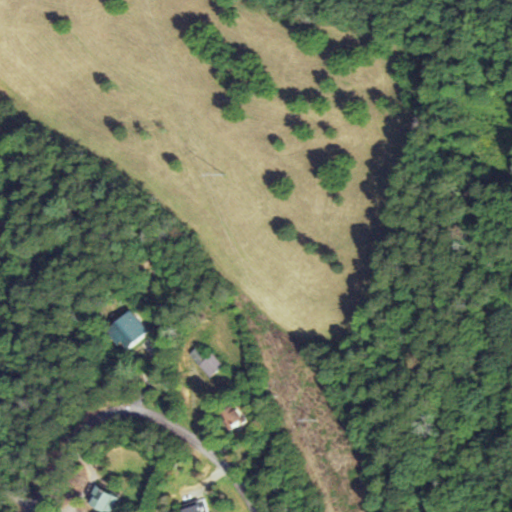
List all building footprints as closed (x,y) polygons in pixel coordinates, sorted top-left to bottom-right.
[(107,330),(124,351),(149,331),(131,310),(107,330)] [(223,366),(212,352),(197,364),(209,377),(223,366)] [(243,420),(231,404),(220,413),(231,428),(243,420)] [(105,511),(113,511),(119,498),(95,488),(88,505),(105,511)] [(186,511),(208,511),(206,499),(185,503),(186,511)]
